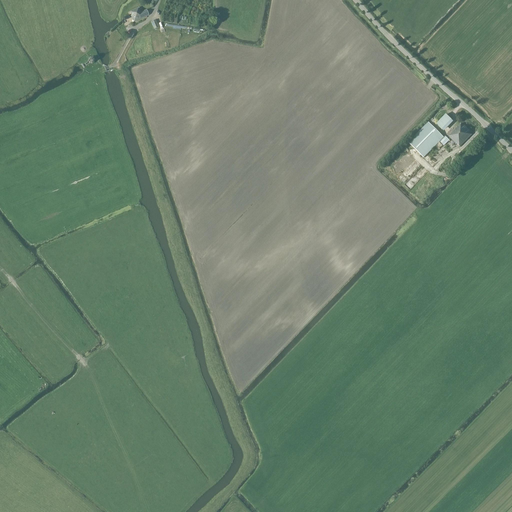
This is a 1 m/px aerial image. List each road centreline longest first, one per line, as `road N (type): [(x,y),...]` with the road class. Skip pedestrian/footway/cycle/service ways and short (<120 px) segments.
road 1 (track): [(201,489),(227,459),(137,215),(103,69)]
road 2 (track): [(179,511),(201,489),(0,268)]
road 3 (unclassified): [(511,150),(354,0)]
